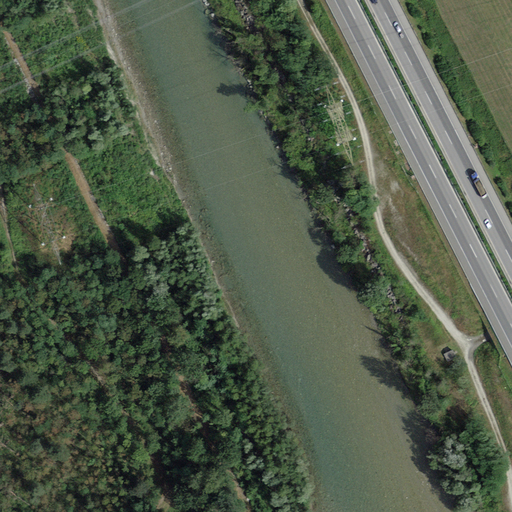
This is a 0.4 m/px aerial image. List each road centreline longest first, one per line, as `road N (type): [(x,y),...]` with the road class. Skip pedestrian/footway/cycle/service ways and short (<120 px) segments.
road 1 (track): [(511,506),(467,344),(384,241),(363,129),(306,0)]
road 2 (motorway): [(342,0),(511,330)]
road 3 (motorway): [(511,267),(375,0)]
